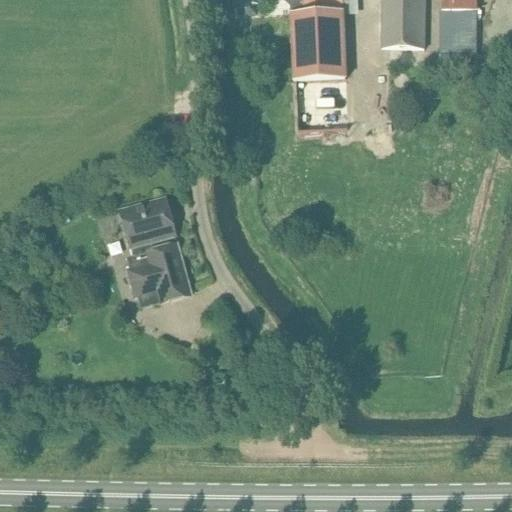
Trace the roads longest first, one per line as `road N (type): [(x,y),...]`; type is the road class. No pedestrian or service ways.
road 1 (residential): [(317,424),(312,384),(270,329),(238,304),(211,247),(196,164),(188,0)]
road 2 (primary): [(318,502),(0,494)]
road 3 (primary): [(318,502),(511,498)]
